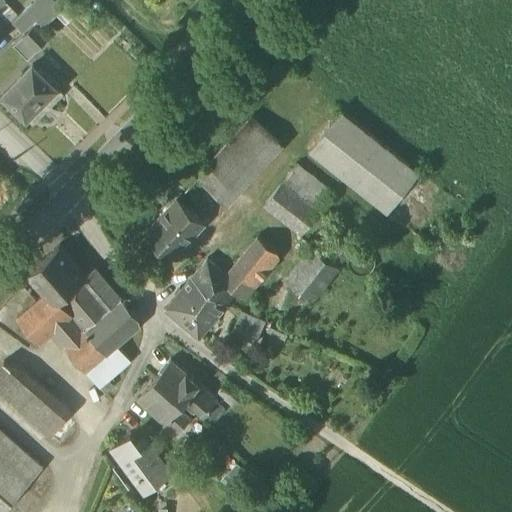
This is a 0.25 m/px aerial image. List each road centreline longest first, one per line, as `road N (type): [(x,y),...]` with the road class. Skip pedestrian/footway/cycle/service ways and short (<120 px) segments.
road 1 (track): [(154,322),(444,511)]
road 2 (residential): [(60,198),(154,322),(97,448)]
road 3 (tertiary): [(60,198),(258,0)]
road 4 (track): [(351,450),(505,226)]
